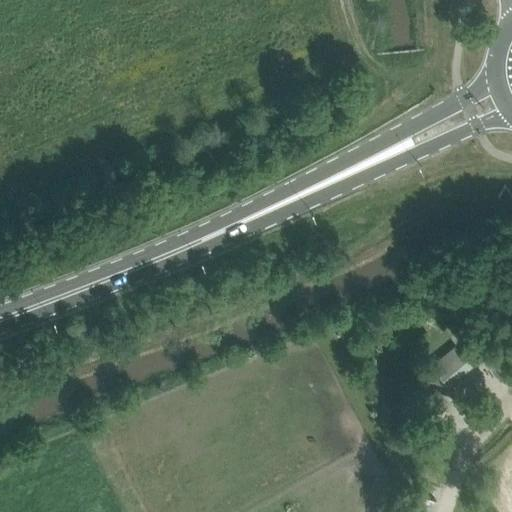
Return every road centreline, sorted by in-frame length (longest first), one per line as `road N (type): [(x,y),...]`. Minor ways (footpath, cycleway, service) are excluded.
road 1 (primary): [(0,320),(370,163)]
road 2 (primary): [(495,75),(370,163)]
road 3 (primary): [(370,163),(510,112)]
